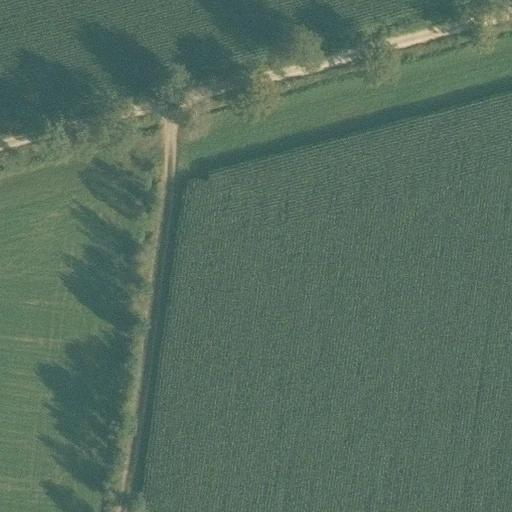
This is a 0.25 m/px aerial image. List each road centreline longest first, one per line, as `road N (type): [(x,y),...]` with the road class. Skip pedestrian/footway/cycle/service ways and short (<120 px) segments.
road 1 (track): [(511,16),(0,151)]
road 2 (track): [(126,511),(173,106)]
